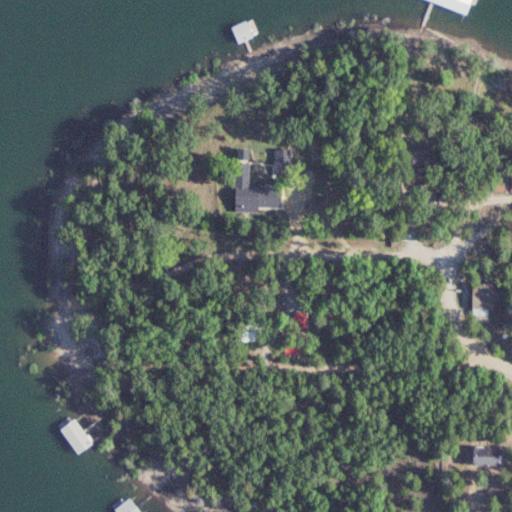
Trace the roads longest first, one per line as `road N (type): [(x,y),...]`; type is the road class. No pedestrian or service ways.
road 1 (residential): [(95,297),(224,254),(450,254)]
road 2 (residential): [(511,372),(458,325),(450,254)]
